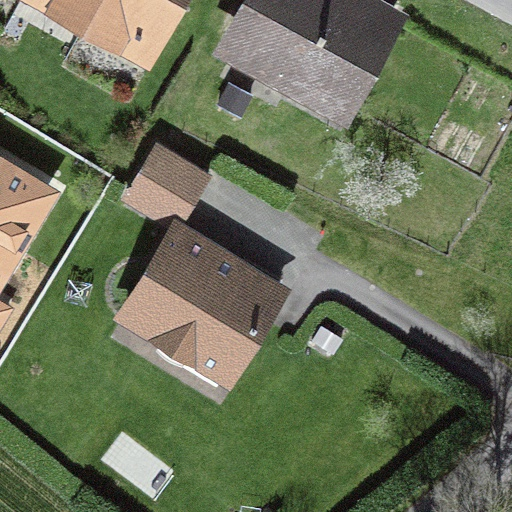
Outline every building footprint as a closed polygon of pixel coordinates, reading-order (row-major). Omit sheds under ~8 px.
[(76,0),(142,36),(161,0),(76,0)] [(357,0),(257,0),(235,42),(341,100),(387,16),(357,0)] [(208,176),(157,144),(126,196),(177,227),(208,176)] [(0,267),(46,191),(0,163),(0,267)] [(177,227),(125,312),(228,374),(280,289),(177,227)] [(313,342),(332,354),(341,340),(322,328),(313,342)]
